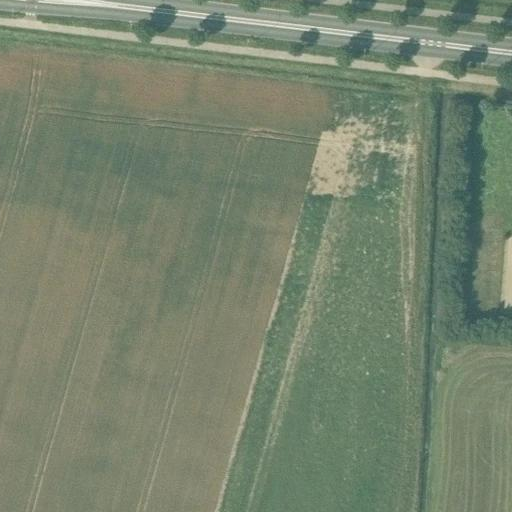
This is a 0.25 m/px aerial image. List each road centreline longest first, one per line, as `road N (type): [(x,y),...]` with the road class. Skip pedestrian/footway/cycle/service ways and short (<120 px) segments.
road 1 (secondary): [(0,5),(511,62)]
road 2 (secondary): [(511,47),(128,0)]
